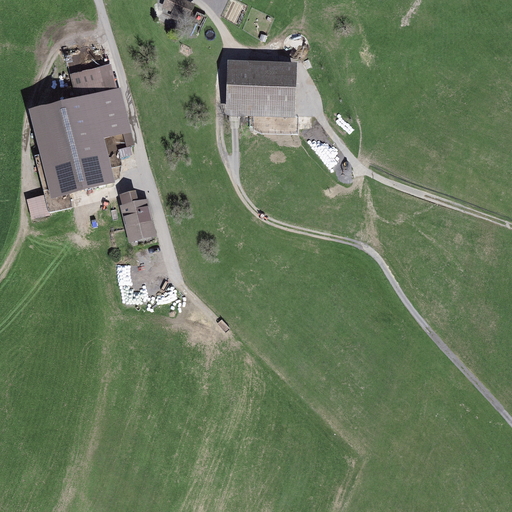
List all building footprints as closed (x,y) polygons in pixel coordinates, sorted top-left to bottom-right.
[(196,6),(182,0),(165,0),(162,9),(189,21),(196,6)] [(296,67),(227,65),(226,120),(295,122),(296,67)] [(70,77),(76,102),(117,91),(110,66),(70,77)] [(27,115),(51,205),(115,188),(103,142),(132,135),(120,91),(117,91),(76,102),(27,115)] [(333,144),(319,153),(332,172),(346,162),(333,144)] [(120,209),(129,245),(157,238),(148,202),(139,204),(136,194),(120,198),(122,208),(120,209)] [(27,201),(32,221),(50,216),(44,197),(27,201)] [(141,266),(119,267),(121,291),(150,289),(147,250),(140,251),(141,266)]
